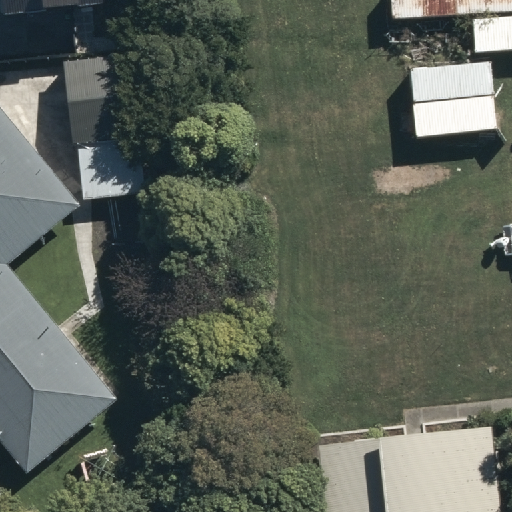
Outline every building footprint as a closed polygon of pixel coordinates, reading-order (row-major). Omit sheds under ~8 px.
[(101,0),(1,0),(3,15),(102,4),(101,0)] [(131,49),(64,57),(81,200),(147,193),(131,49)] [(0,267),(71,205),(0,124),(0,445),(28,477),(113,403),(0,275),(0,267)] [(485,511),(476,432),(304,452),(311,511),(485,511)] [(0,483),(0,501),(9,494),(0,483)]
